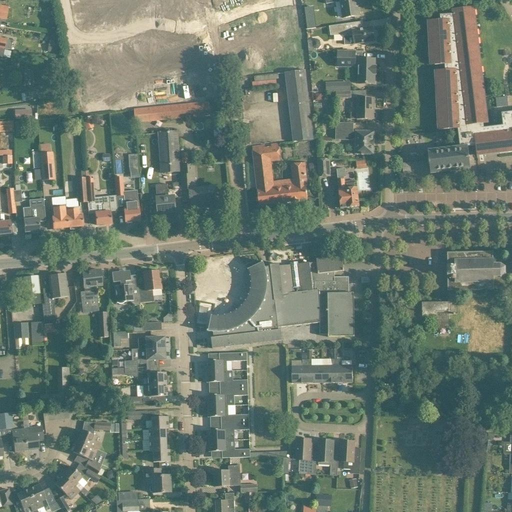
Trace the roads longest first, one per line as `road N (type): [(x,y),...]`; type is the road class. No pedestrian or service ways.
road 1 (residential): [(191,511),(180,247)]
road 2 (residential): [(63,0),(70,39),(148,24),(213,23),(288,0)]
road 3 (residential): [(389,222),(396,0)]
road 4 (secondary): [(0,264),(180,247)]
road 5 (residential): [(369,395),(378,223)]
road 6 (residential): [(368,428),(304,426),(296,403),(302,395),(369,395)]
road 7 (residential): [(244,239),(225,102)]
road 8 (secondary): [(244,239),(378,223)]
road 9 (secondary): [(389,222),(511,218)]
